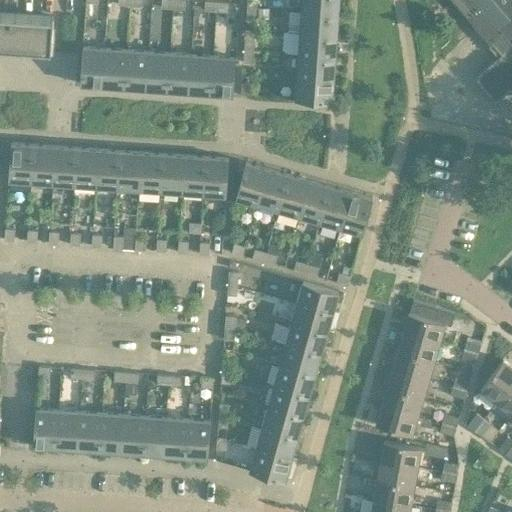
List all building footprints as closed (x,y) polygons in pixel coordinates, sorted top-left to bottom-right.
[(184,0),(173,0),(173,8),(184,8),(184,0)] [(204,10),(216,11),(217,1),(205,0),(204,10)] [(301,0),(301,11),(338,13),(338,0),(301,0)] [(511,0),(453,0),(477,26),(490,42),(489,43),(490,45),(494,41),(504,52),(463,87),(485,110),(511,86),(511,0)] [(228,2),(217,1),(216,11),(227,11),(228,2)] [(246,19),(255,19),(256,7),(246,7),(246,19)] [(258,8),(257,18),(267,19),(268,8),(258,8)] [(301,11),(299,32),(336,35),(338,13),(301,11)] [(0,13),(0,45),(51,49),(53,16),(8,14),(0,13)] [(299,32),(298,54),(335,56),(336,35),(299,32)] [(244,38),(243,50),(253,50),(254,39),(244,38)] [(79,83),(102,85),(105,47),(82,46),(79,83)] [(102,85),(124,86),(126,49),(105,47),(102,85)] [(124,86),(145,88),(148,51),(126,49),(124,86)] [(243,62),(252,62),(253,50),(243,50),(243,62)] [(145,88),(167,89),(169,52),(148,51),(145,88)] [(167,89),(188,91),(191,54),(169,52),(167,89)] [(188,91),(210,92),(212,55),(191,54),(188,91)] [(298,54),(296,75),(333,78),(335,56),(298,54)] [(235,57),(212,55),(210,92),(232,94),(235,57)] [(295,98),(332,101),(333,78),(296,75),(295,98)] [(240,94),(250,95),(251,83),(241,82),(240,94)] [(30,180),(32,143),(11,141),(8,179),(30,180)] [(51,182),(54,145),(32,143),(30,180),(51,182)] [(73,183),(76,146),(54,145),(51,182),(73,183)] [(95,185),(98,148),(76,146),(73,183),(95,185)] [(117,186),(119,149),(98,148),(95,185),(117,186)] [(139,188),(141,151),(119,149),(117,186),(139,188)] [(160,189),(163,152),(141,151),(139,188),(160,189)] [(182,191),(185,154),(163,152),(160,189),(182,191)] [(204,192),(206,155),(185,154),(182,191),(204,192)] [(226,194),(228,157),(206,155),(204,192),(226,194)] [(256,203),(266,167),(245,161),(235,197),(256,203)] [(277,209),(287,173),(266,167),(256,203),(277,209)] [(298,215),(309,179),(287,173),(277,209),(298,215)] [(320,221),(330,185),(309,179),(298,215),(320,221)] [(341,227),(351,191),(330,185),(320,221),(341,227)] [(362,232),(372,197),(351,191),(341,227),(362,232)] [(15,240),(15,228),(5,227),(4,239),(15,240)] [(36,241),(37,230),(27,229),(26,241),(36,241)] [(58,243),(59,231),(49,230),(48,242),(58,243)] [(79,245),(80,233),(70,232),(69,244),(79,245)] [(102,234),(92,233),(91,245),(101,246),(102,234)] [(122,248),(123,236),(113,235),(112,247),(122,248)] [(144,249),(145,237),(135,237),(134,248),(144,249)] [(166,251),(166,239),(156,238),(155,250),(166,251)] [(187,252),(188,240),(178,240),(177,251),(187,252)] [(209,254),(209,242),(199,241),(199,253),(209,254)] [(242,255),(245,245),(233,242),(231,251),(242,255)] [(263,261),(266,251),(254,248),(252,257),(263,261)] [(274,264),(277,254),(266,251),(263,261),(274,264)] [(322,256),(313,253),(310,263),(319,266),(322,256)] [(304,272),(307,263),(296,260),(293,269),(304,272)] [(316,275),(319,266),(307,263),(304,272),(316,275)] [(237,283),(238,271),(228,270),(228,282),(237,283)] [(347,284),(350,275),(338,272),(336,281),(347,284)] [(332,311),(338,290),(303,280),(297,301),(332,311)] [(228,282),(227,294),(236,294),(237,283),(228,282)] [(450,327),(454,313),(412,300),(408,313),(402,332),(439,343),(444,325),(450,327)] [(326,332),(332,311),(297,301),(291,322),(326,332)] [(225,314),(224,326),(233,327),(234,317),(234,315),(229,315),(225,314)] [(261,314),(259,321),(266,323),(268,316),(261,314)] [(233,327),(233,329),(241,331),(244,319),(234,317),(233,327)] [(320,353),(326,332),(291,322),(285,343),(320,353)] [(223,338),(233,339),(233,333),(233,329),(233,327),(224,326),(223,338)] [(433,362),(439,343),(402,332),(396,351),(433,362)] [(477,355),(480,347),(466,342),(463,350),(477,355)] [(314,374),(320,353),(285,343),(279,364),(314,374)] [(475,363),(477,355),(463,350),(461,358),(475,363)] [(428,380),(433,362),(396,351),(391,369),(428,380)] [(231,371),(232,359),(222,358),(221,370),(231,371)] [(497,402),(511,381),(511,366),(504,360),(481,390),(497,402)] [(308,395),(314,374),(279,364),(273,385),(308,395)] [(49,375),(50,366),(38,365),(37,375),(49,375)] [(82,377),(82,368),(71,367),(70,377),(82,377)] [(94,378),(94,369),(82,368),(82,377),(94,378)] [(423,398),(428,380),(391,369),(385,388),(423,398)] [(125,381),(126,371),(114,370),(113,380),(125,381)] [(221,370),(221,382),(230,383),(231,371),(221,370)] [(137,381),(137,372),(126,371),(125,381),(137,381)] [(168,384),(169,374),(157,373),(156,383),(168,384)] [(180,384),(180,375),(169,374),(168,384),(180,384)] [(212,387),(213,377),(201,376),(200,386),(212,387)] [(467,389),(470,380),(455,376),(452,385),(467,389)] [(511,413),(511,381),(497,402),(511,413)] [(302,416),(308,395),(273,385),(267,406),(302,416)] [(464,398),(467,389),(452,385),(449,394),(464,398)] [(417,417),(423,398),(385,388),(380,406),(417,417)] [(228,415),(228,403),(219,402),(218,414),(228,415)] [(297,437),(302,416),(267,406),(261,427),(297,437)] [(412,435),(417,417),(380,406),(375,424),(412,435)] [(54,446),(57,409),(35,407),(33,444),(54,446)] [(76,447),(79,410),(57,409),(54,446),(76,447)] [(98,449),(101,412),(79,410),(76,447),(98,449)] [(120,450),(123,413),(101,412),(98,449),(120,450)] [(474,430),(483,418),(476,412),(466,425),(474,430)] [(142,452),(144,415),(123,413),(120,450),(142,452)] [(456,427),(459,417),(444,413),(441,422),(456,427)] [(218,414),(217,426),(227,427),(228,415),(218,414)] [(164,453),(166,416),(144,415),(142,452),(164,453)] [(185,455),(188,418),(166,416),(164,453),(185,455)] [(207,456),(210,419),(188,418),(185,455),(207,456)] [(482,436),(491,423),(483,418),(474,430),(482,436)] [(453,436),(456,427),(441,422),(439,432),(453,436)] [(291,458),(297,437),(261,427),(255,448),(291,458)] [(505,452),(511,443),(511,439),(506,435),(498,446),(505,452)] [(225,448),(226,437),(217,436),(216,448),(225,448)] [(416,466),(420,447),(383,440),(380,460),(416,466)] [(285,479),(291,458),(255,448),(249,469),(285,479)] [(413,485),(416,466),(380,460),(376,479),(413,485)] [(443,461),(443,462),(437,461),(436,468),(442,469),(457,472),(459,464),(443,461)] [(455,483),(457,472),(442,469),(440,480),(455,483)] [(410,504),(413,485),(376,479),(373,498),(410,504)] [(408,511),(410,504),(373,498),(370,511),(408,511)] [(451,510),(452,501),(437,498),(435,507),(451,510)]
